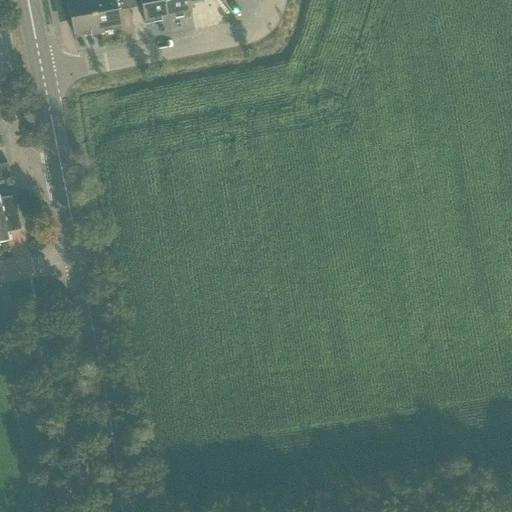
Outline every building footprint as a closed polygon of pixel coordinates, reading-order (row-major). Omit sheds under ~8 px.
[(97,35),(90,0),(73,0),(66,1),(73,36),(82,34),(83,38),(97,35)] [(90,0),(97,35),(112,32),(112,28),(120,27),(116,7),(129,5),(127,0),(90,0)] [(168,21),(164,0),(127,0),(129,5),(140,3),(144,22),(153,20),(154,24),(168,21)] [(207,0),(164,0),(168,21),(183,18),(182,14),(191,13),(189,3),(208,0),(207,0)] [(21,231),(14,196),(13,197),(0,199),(0,243),(8,241),(7,234),(21,231)]
